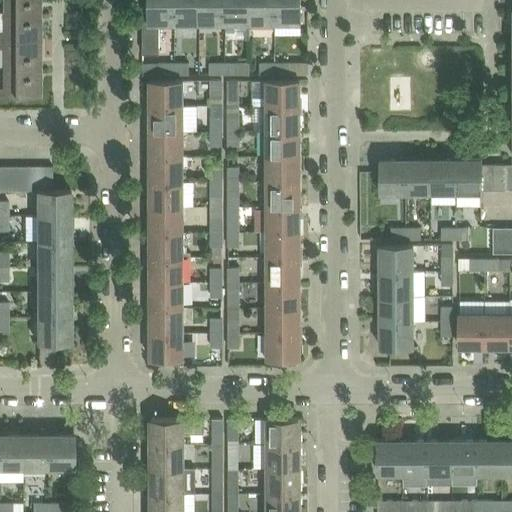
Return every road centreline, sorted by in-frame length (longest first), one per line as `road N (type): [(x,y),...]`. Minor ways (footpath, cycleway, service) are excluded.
road 1 (residential): [(335,386),(334,0)]
road 2 (residential): [(116,388),(121,122)]
road 3 (unclassified): [(116,388),(335,386)]
road 4 (unclassified): [(335,386),(511,387)]
road 5 (residential): [(329,511),(328,404),(335,386)]
road 6 (residential): [(122,511),(116,388)]
road 7 (residential): [(121,122),(119,0)]
road 8 (residential): [(0,122),(121,122)]
